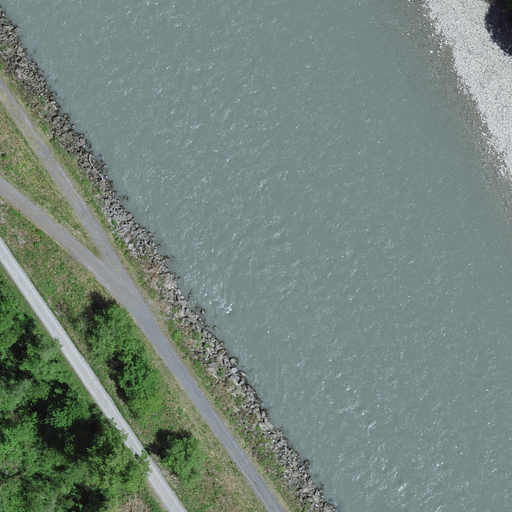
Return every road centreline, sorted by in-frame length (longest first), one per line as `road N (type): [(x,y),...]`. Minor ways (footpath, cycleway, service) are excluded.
road 1 (track): [(0,188),(123,287),(275,511)]
road 2 (track): [(0,250),(178,511)]
road 3 (track): [(123,287),(0,84)]
